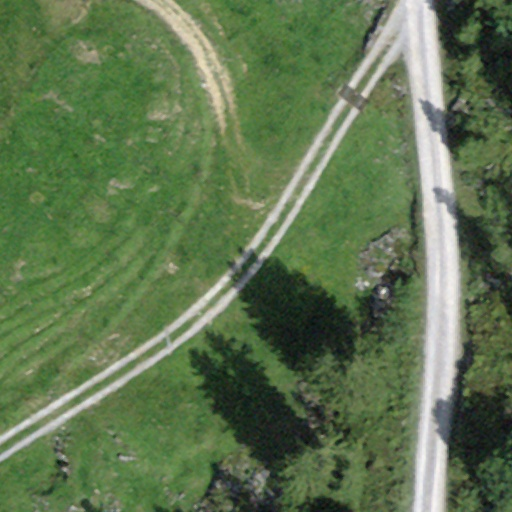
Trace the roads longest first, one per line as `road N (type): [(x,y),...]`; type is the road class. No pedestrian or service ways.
road 1 (track): [(0,459),(304,222),(418,11)]
road 2 (track): [(418,0),(447,278),(433,511)]
